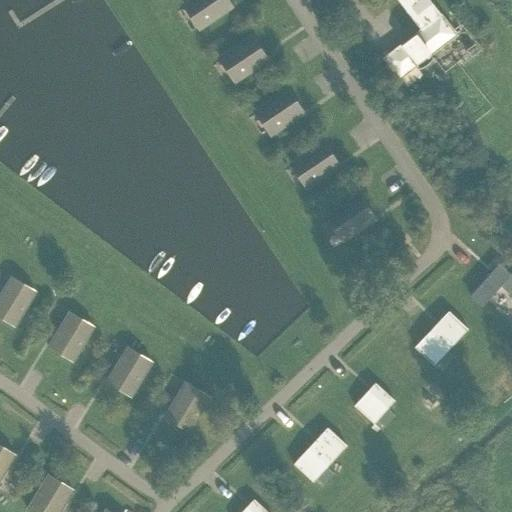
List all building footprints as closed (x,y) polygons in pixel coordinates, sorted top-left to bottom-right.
[(231,6),(227,0),(189,0),(180,6),(196,29),(231,6)] [(428,0),(397,0),(420,30),(400,46),(383,60),(399,81),(416,67),(418,70),(433,59),(430,55),(456,35),(428,0)] [(267,60),(251,37),(216,60),(231,84),(267,60)] [(304,113),(288,90),(253,113),(269,137),(304,113)] [(339,166),(323,143),(288,166),(304,190),(339,166)] [(375,220),(360,197),(325,221),(340,244),(375,220)] [(473,296),(486,307),(509,276),(496,266),(473,296)] [(0,317),(15,327),(36,292),(20,283),(19,280),(12,276),(8,277),(4,284),(5,286),(0,294),(0,317)] [(73,362),(94,327),(78,318),(77,316),(71,311),(67,312),(63,319),(63,321),(48,347),(73,362)] [(433,365),(454,343),(467,329),(448,312),(435,325),(414,348),(433,365)] [(131,397),(152,363),(136,353),(135,351),(129,347),(125,348),(121,354),(121,357),(106,382),(131,397)] [(189,432),(210,398),(194,388),(194,386),(187,382),(183,383),(179,390),(179,392),(164,417),(189,432)] [(373,424),(394,401),(374,383),(354,406),(373,424)] [(312,482),(333,459),(345,445),(326,428),(314,442),(293,465),(312,482)] [(0,468),(13,448),(0,439),(0,468)] [(54,511),(72,484),(56,474),(35,508),(41,511),(54,511)] [(266,511),(253,500),(241,511),(266,511)]
